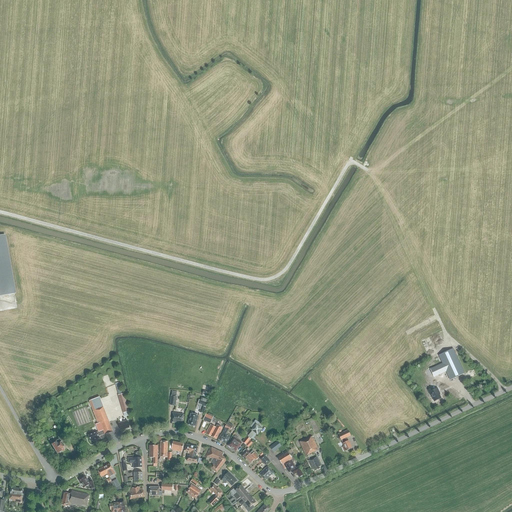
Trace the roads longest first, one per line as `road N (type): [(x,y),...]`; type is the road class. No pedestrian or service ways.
road 1 (track): [(378,176),(347,163),(285,269),(266,279),(0,211)]
road 2 (tertiary): [(279,492),(511,387)]
road 3 (tertiary): [(29,480),(62,479),(140,438)]
